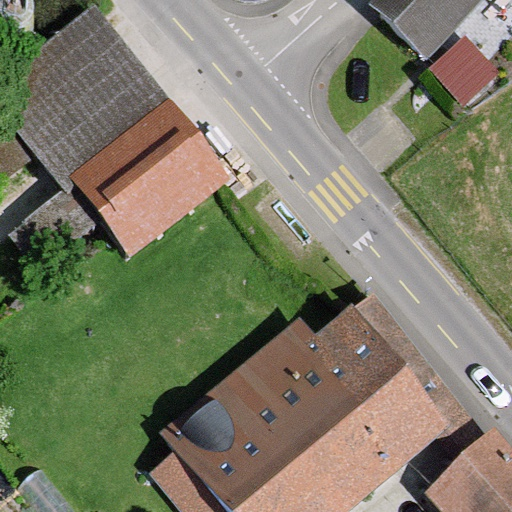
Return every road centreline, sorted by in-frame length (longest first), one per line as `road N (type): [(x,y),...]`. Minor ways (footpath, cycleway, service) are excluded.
road 1 (tertiary): [(247,82),(511,397)]
road 2 (residential): [(338,0),(247,82)]
